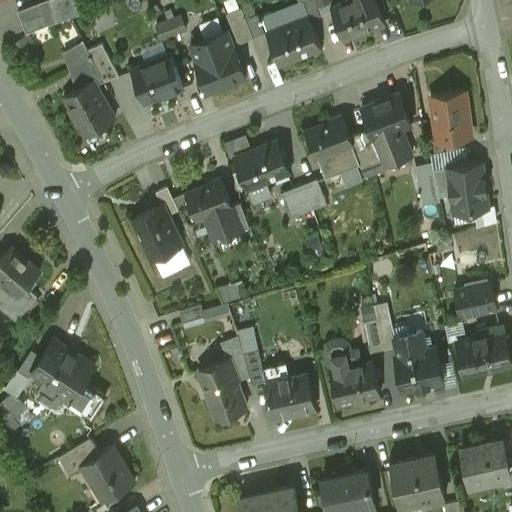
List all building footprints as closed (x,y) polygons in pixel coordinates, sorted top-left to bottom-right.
[(51,0),(40,0),(18,9),(26,31),(57,19),(51,0)] [(80,9),(76,0),(51,0),(57,19),(80,9)] [(343,0),(331,5),(344,36),(385,20),(377,0),(343,0)] [(241,5),(226,12),(239,42),(254,35),(241,5)] [(181,14),(168,19),(173,32),(186,27),(181,14)] [(309,14),(267,30),(280,62),(321,45),(309,14)] [(168,19),(156,23),(161,37),(173,32),(168,19)] [(197,58),(195,58),(208,91),(247,76),(228,29),(191,43),(197,58)] [(83,40),(63,51),(77,87),(94,78),(97,84),(105,80),(89,50),(83,40)] [(103,43),(89,50),(105,80),(119,75),(103,43)] [(171,54),(134,68),(146,101),(183,86),(171,54)] [(77,87),(64,95),(86,134),(87,133),(105,124),(116,117),(97,84),(94,78),(77,87)] [(465,89),(431,93),(437,138),(471,133),(465,89)] [(399,90),(362,104),(370,126),(375,137),(402,126),(412,122),(399,90)] [(341,112),(330,117),(331,119),(307,128),(317,155),(318,155),(326,175),(357,163),(361,161),(350,134),(341,112)] [(105,124),(87,133),(94,145),(98,146),(110,139),(111,134),(105,124)] [(375,137),(370,126),(360,130),(370,158),(371,157),(381,153),(375,137)] [(402,126),(375,137),(381,153),(383,153),(387,162),(412,153),(402,126)] [(370,158),(360,130),(350,134),(361,161),(370,158)] [(277,138),(235,154),(248,185),(289,169),(277,138)] [(381,153),(371,157),(376,170),(388,166),(387,162),(383,153),(381,153)] [(485,155),(450,161),(458,209),(494,203),(485,155)] [(361,161),(357,163),(362,176),(376,170),(371,157),(361,161)] [(232,202),(221,174),(210,179),(210,180),(173,195),(179,207),(191,202),(197,217),(213,210),(222,234),(250,223),(241,198),(232,202)] [(317,176),(304,181),(312,206),(327,200),(317,176)] [(304,181),(281,190),(291,214),(312,206),(304,181)] [(168,184),(156,189),(162,202),(163,201),(168,212),(179,207),(173,195),(168,184)] [(168,212),(163,201),(162,202),(132,216),(152,256),(183,242),(168,212)] [(40,269),(11,244),(0,256),(0,277),(19,294),(28,284),(40,269)] [(19,294),(0,277),(0,303),(17,318),(38,293),(28,284),(19,294)] [(491,279),(454,287),(460,312),(497,304),(491,279)] [(235,280),(217,285),(223,300),(240,295),(235,280)] [(387,300),(374,303),(377,319),(384,348),(397,345),(387,300)] [(201,301),(179,308),(183,320),(205,314),(201,301)] [(377,319),(364,321),(370,351),(384,348),(377,319)] [(485,331),(458,338),(466,373),(511,362),(502,321),(484,326),(485,331)] [(337,335),(335,336),(332,336),(330,338),(328,340),(327,342),(325,346),(329,361),(348,356),(350,363),(360,361),(357,346),(350,347),(349,341),(347,339),(345,337),(342,336),(340,335),(337,335)] [(76,354),(53,338),(33,369),(47,378),(55,384),(57,391),(66,397),(74,395),(81,400),(82,408),(92,414),(106,393),(84,379),(94,363),(77,352),(76,354)] [(436,344),(396,353),(403,387),(443,378),(436,344)] [(259,347),(243,350),(252,381),(264,378),(266,378),(259,347)] [(230,355),(199,366),(217,416),(247,405),(237,379),(239,379),(230,355)] [(360,361),(350,363),(348,356),(329,361),(338,401),(380,392),(372,358),(360,361)] [(445,357),(448,377),(457,376),(454,356),(445,357)] [(18,368),(6,387),(12,391),(17,395),(17,394),(29,376),(18,368)] [(266,378),(264,378),(273,416),(315,406),(308,371),(291,375),(290,373),(266,378)] [(55,384),(47,378),(36,396),(49,405),(54,404),(56,405),(61,405),(66,397),(57,391),(55,384)] [(12,391),(0,400),(0,413),(13,428),(20,422),(8,408),(20,397),(21,398),(22,397),(17,394),(17,395),(12,391)] [(90,435),(59,454),(69,471),(82,464),(81,462),(99,452),(98,450),(99,450),(90,435)] [(502,436),(461,445),(468,475),(492,470),(494,477),(511,473),(502,436)] [(99,450),(98,450),(99,452),(81,462),(82,464),(95,485),(100,481),(108,495),(135,479),(113,442),(99,450)] [(435,451),(391,461),(400,504),(445,494),(435,451)] [(367,466),(322,476),(330,509),(375,499),(367,466)] [(275,489),(241,496),(244,511),(300,511),(295,483),(274,487),(275,489)] [(461,511),(458,498),(444,501),(446,511),(461,511)]
